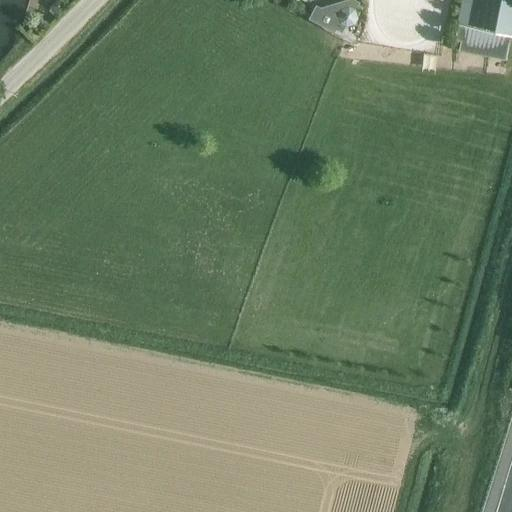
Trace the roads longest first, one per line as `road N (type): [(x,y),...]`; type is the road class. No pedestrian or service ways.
road 1 (unknown): [(511,280),(471,423),(448,438),(433,436)]
road 2 (unclassified): [(0,93),(98,0)]
